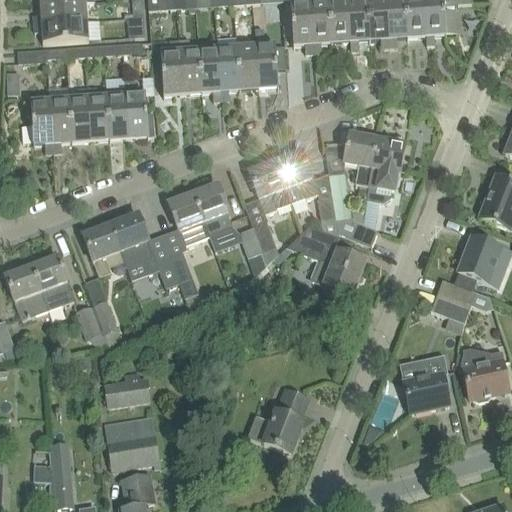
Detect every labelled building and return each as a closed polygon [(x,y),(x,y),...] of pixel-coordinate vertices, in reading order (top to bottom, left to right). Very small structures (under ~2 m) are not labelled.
[(41,0),(42,9),(84,6),(95,6),(94,0),(41,0)] [(147,0),(149,15),(161,14),(160,0),(147,0)] [(160,0),(161,14),(174,13),(172,0),(160,0)] [(172,0),(174,13),(186,12),(184,0),(172,0)] [(184,0),(186,12),(198,11),(197,0),(184,0)] [(209,0),(210,11),(223,10),(221,0),(209,0)] [(221,0),(223,10),(235,9),(234,0),(221,0)] [(234,0),(235,9),(247,8),(246,0),(234,0)] [(309,0),(310,4),(314,58),(315,57),(322,57),(321,48),(332,47),(329,3),(328,3),(327,0),(309,0)] [(332,2),(329,3),(332,47),(350,46),(346,0),(337,0),(338,2),(332,2)] [(367,0),(346,0),(350,46),(351,55),(357,54),(359,54),(359,45),(370,45),(367,0)] [(368,0),(367,0),(370,45),(380,44),(381,48),(381,53),(389,52),(385,0),(368,0)] [(385,0),(389,52),(397,52),(397,43),(408,42),(404,0),(385,0)] [(404,0),(408,42),(426,41),(427,41),(423,0),(404,0)] [(423,0),(427,41),(426,41),(426,50),(428,50),(435,49),(434,40),(440,40),(445,39),(445,41),(446,41),(446,38),(460,37),(458,8),(444,9),(443,0),(423,0)] [(443,0),(444,9),(458,8),(473,7),(472,0),(443,0)] [(133,22),(143,21),(142,2),(131,3),(133,22)] [(298,5),(290,5),(292,32),(293,52),(295,52),(294,50),(305,49),(305,58),(314,58),(310,4),(298,5)] [(43,20),(34,21),(34,29),(86,25),(84,6),(42,9),(43,20)] [(134,41),(144,41),(143,21),(133,22),(134,41)] [(87,44),(86,25),(34,29),(35,37),(44,37),(45,47),(43,47),(43,48),(89,45),(89,44),(87,44)] [(266,48),(262,33),(255,33),(256,49),(259,93),(277,92),(277,94),(278,94),(275,47),(266,48)] [(236,42),(217,43),(218,51),(221,105),(229,104),(229,95),(240,94),(237,50),(236,42)] [(191,53),(190,43),(179,44),(183,98),(202,97),(199,53),(191,53)] [(170,56),(160,57),(161,69),(162,85),(164,102),(165,102),(164,100),(183,98),(179,44),(169,44),(170,56)] [(123,58),(143,57),(142,47),(122,48),(123,58)] [(104,59),(123,58),(122,48),(103,50),(104,59)] [(240,94),(259,93),(256,49),(237,50),(240,94)] [(85,61),(104,59),(103,50),(85,51),(85,61)] [(284,50),(276,51),(277,74),(285,73),(284,50)] [(66,62),(85,61),(85,51),(66,52),(66,62)] [(221,105),(218,51),(199,53),(202,97),(213,96),(213,105),(221,105)] [(47,54),(48,66),(48,63),(66,62),(66,52),(47,54)] [(17,56),(18,68),(48,66),(47,54),(17,56)] [(135,82),(124,83),(125,92),(125,91),(126,100),(129,142),(147,141),(147,143),(149,143),(148,141),(155,141),(153,118),(147,119),(146,100),(145,97),(144,97),(144,99),(135,100),(135,89),(135,82)] [(110,144),(129,142),(126,100),(125,91),(106,93),(107,102),(110,144)] [(72,146),(91,145),(87,92),(77,93),(78,104),(69,104),(72,146)] [(98,102),(98,92),(87,92),(91,145),(110,144),(107,102),(98,102)] [(54,157),(62,156),(61,147),(72,146),(69,104),(68,94),(50,95),(50,106),(54,157)] [(32,107),(32,105),(31,105),(32,130),(22,131),(23,146),(33,146),(34,151),(35,151),(35,149),(45,148),(46,157),(54,157),(50,106),(32,107)] [(326,156),(325,156),(329,178),(332,201),(336,224),(353,222),(353,225),(362,228),(364,229),(366,215),(351,213),(345,175),(343,175),(344,168),(359,170),(355,188),(368,191),(372,173),(377,144),(349,139),(347,151),(326,153),(326,156)] [(370,191),(368,205),(384,208),(391,203),(392,195),(395,196),(398,177),(400,178),(405,149),(377,144),(372,173),(368,191),(370,191)] [(305,203),(317,199),(302,157),(275,167),(285,193),(291,208),(305,202),(305,203)] [(291,208),(285,193),(275,167),(249,177),(265,219),(277,214),(291,208)] [(511,233),(511,186),(496,181),(480,222),(510,233),(510,232),(511,233)] [(217,189),(193,198),(204,227),(209,240),(222,235),(233,231),(228,218),(228,217),(224,208),(217,189)] [(359,192),(358,201),(367,202),(368,193),(359,192)] [(209,240),(204,227),(193,198),(169,208),(179,236),(180,236),(185,250),(209,240)] [(318,203),(317,203),(322,234),(339,241),(338,238),(336,224),(332,201),(318,203)] [(138,219),(111,230),(121,256),(124,266),(126,269),(142,263),(149,280),(160,276),(156,266),(157,266),(154,259),(153,259),(148,246),(148,245),(145,238),(138,219)] [(353,222),(336,224),(338,238),(340,238),(353,243),(371,251),(378,235),(374,234),(364,229),(362,228),(353,225),(353,222)] [(267,227),(253,232),(262,257),(268,271),(280,259),(276,251),(267,227)] [(310,229),(287,251),(294,254),(308,259),(318,264),(310,283),(312,286),(324,290),(324,288),(333,292),(352,300),(365,267),(346,259),(334,254),(339,241),(322,234),(319,233),(310,229)] [(111,230),(83,240),(90,259),(93,266),(99,282),(111,277),(109,272),(105,262),(121,256),(111,230)] [(253,232),(239,238),(242,246),(248,262),(256,282),(257,281),(268,271),(262,257),(253,232)] [(458,277),(454,289),(472,296),(477,284),(483,287),(491,290),(497,292),(498,290),(492,288),(499,268),(505,270),(510,256),(502,253),(491,249),(472,241),(458,277)] [(183,256),(170,261),(180,288),(179,288),(185,303),(198,297),(193,282),(183,256)] [(61,311),(74,306),(67,287),(68,287),(58,261),(31,271),(41,297),(46,309),(48,315),(61,310),(61,311)] [(157,266),(156,266),(160,276),(166,293),(167,292),(179,288),(180,288),(170,261),(157,266)] [(31,271),(5,281),(12,299),(15,307),(16,307),(23,325),(35,320),(33,314),(46,309),(41,297),(31,271)] [(470,313),(471,311),(476,297),(472,296),(454,289),(443,284),(437,300),(470,313)] [(278,318),(281,305),(261,300),(258,313),(278,318)] [(464,328),(470,313),(437,300),(431,315),(464,328)] [(109,348),(122,344),(107,306),(94,311),(109,348)] [(91,355),(107,349),(92,312),(76,318),(91,355)] [(5,325),(0,327),(0,347),(3,357),(7,366),(19,364),(28,364),(23,350),(15,353),(5,325)] [(459,372),(459,374),(463,376),(466,386),(470,405),(475,404),(476,405),(478,406),(479,406),(487,405),(487,404),(488,404),(490,402),(490,401),(495,400),(495,397),(504,395),(505,398),(509,397),(505,377),(502,365),(504,365),(502,355),(492,358),(471,353),(462,355),(462,358),(459,372)] [(67,376),(92,372),(89,356),(65,360),(67,376)] [(430,381),(403,387),(410,418),(436,413),(435,410),(445,408),(445,410),(449,410),(445,393),(450,392),(447,382),(447,379),(448,379),(444,360),(426,363),(430,381)] [(140,383),(139,376),(124,378),(125,385),(104,388),(108,413),(149,406),(145,382),(140,383)] [(299,426),(308,403),(286,395),(277,417),(276,416),(272,427),(256,421),(247,442),(290,459),(303,427),(299,426)] [(111,476),(157,469),(150,421),(105,428),(111,476)] [(368,433),(362,449),(366,451),(376,441),(371,439),(373,435),(368,433)] [(59,511),(62,511),(72,511),(67,449),(53,450),(59,511)] [(147,511),(147,510),(155,508),(149,479),(122,484),(127,511),(147,511)]
